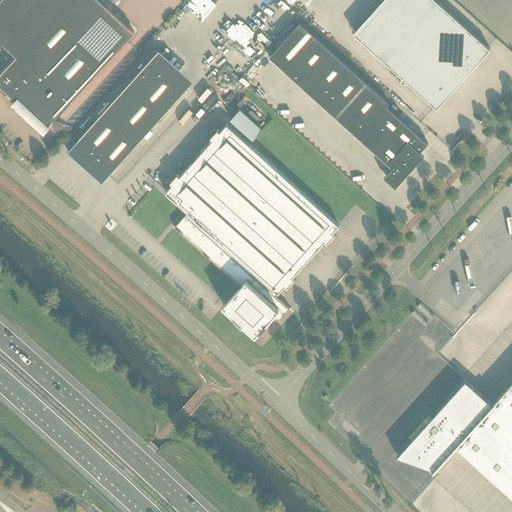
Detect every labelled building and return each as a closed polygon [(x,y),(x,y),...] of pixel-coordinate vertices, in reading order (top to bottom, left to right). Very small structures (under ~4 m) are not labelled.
[(8,93),(16,101),(105,5),(99,0),(68,0),(0,74),(0,85),(3,88),(0,91),(5,96),(8,93)] [(16,56),(0,73),(0,74),(68,0),(0,0),(0,43),(2,43),(16,56)] [(490,49),(436,0),(396,0),(360,40),(437,108),(490,49)] [(16,101),(32,115),(30,118),(35,122),(37,120),(46,128),(134,32),(105,5),(16,101)] [(387,105),(389,102),(300,22),(270,54),(395,167),(386,176),(395,184),(422,155),(419,152),(428,143),(387,105)] [(67,151),(102,181),(194,80),(158,50),(67,151)] [(253,139),(262,129),(240,109),(230,119),(253,139)] [(222,304),(255,334),(273,315),(278,320),(290,307),(274,293),(276,291),(278,293),(285,285),(287,287),(294,279),(292,277),(325,241),(327,243),(334,235),(332,233),(339,225),(227,123),(219,132),(217,130),(210,138),(212,140),(179,176),(177,174),(170,182),(172,184),(166,192),(188,212),(175,226),(240,285),(222,304)] [(511,381),(494,402),(494,401),(492,404),(465,380),(431,418),(426,413),(421,418),(427,423),(397,455),(434,469),(433,470),(456,445),(511,495),(511,381)]
